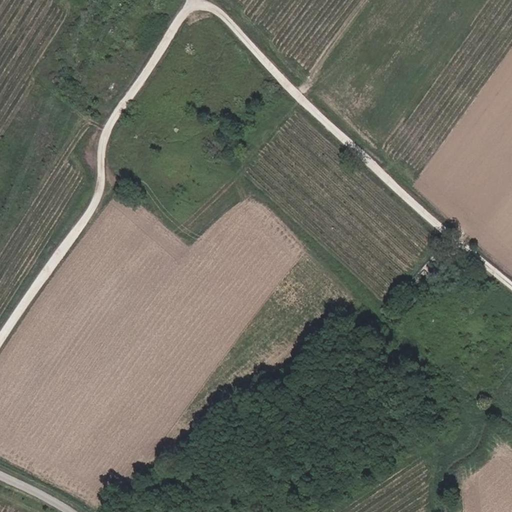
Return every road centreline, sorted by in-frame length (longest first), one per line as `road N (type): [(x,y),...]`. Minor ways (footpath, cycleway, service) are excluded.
road 1 (track): [(511,285),(380,175),(222,12),(199,0)]
road 2 (track): [(199,0),(121,114),(110,142),(113,183),(100,210),(0,354)]
